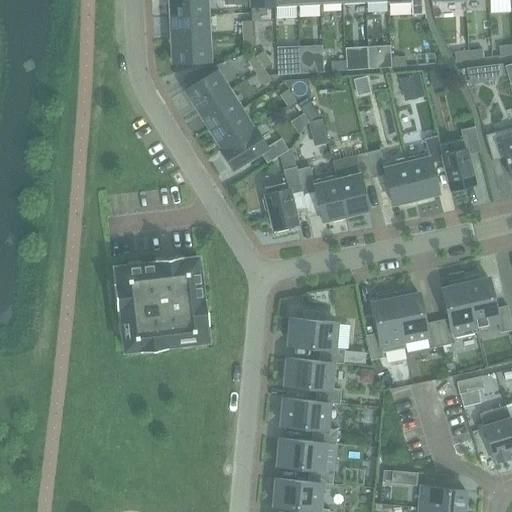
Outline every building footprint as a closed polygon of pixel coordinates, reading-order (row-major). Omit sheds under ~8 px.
[(169,0),(171,17),(207,15),(206,0),(169,0)] [(388,0),(388,4),(411,3),(411,15),(425,15),(423,0),(388,0)] [(208,38),(207,15),(171,17),(172,40),(208,38)] [(242,22),(243,37),(252,36),(251,22),(242,22)] [(501,28),(485,28),(484,41),(501,41),(501,28)] [(253,51),(252,36),(243,37),(244,51),(253,51)] [(209,62),(208,38),(172,40),(173,64),(209,62)] [(511,55),(511,46),(499,48),(500,57),(511,55)] [(484,49),(470,51),(471,60),(486,58),(484,49)] [(264,51),(256,56),(264,69),(272,64),(264,51)] [(471,60),(470,51),(454,53),(455,62),(471,60)] [(264,69),(256,56),(248,62),(256,74),(264,69)] [(392,68),(391,58),(377,59),(377,68),(392,68)] [(406,58),(391,58),(392,68),(406,67),(406,58)] [(360,60),(345,61),(346,71),(360,69),(360,60)] [(346,71),(345,61),(331,62),(332,72),(346,71)] [(313,64),(299,65),(299,74),(314,73),(313,64)] [(488,66),(492,80),(506,76),(502,64),(488,66)] [(299,74),(299,65),(285,66),(286,75),(299,74)] [(466,69),(471,86),(484,82),(480,67),(466,69)] [(272,81),(264,69),(256,74),(264,86),(272,81)] [(405,71),(410,96),(418,95),(413,69),(405,71)] [(216,71),(185,90),(198,110),(229,91),(216,71)] [(288,107),(296,102),(288,90),(280,95),(288,107)] [(241,110),(229,91),(198,110),(210,129),(241,110)] [(253,129),(241,110),(210,129),(222,148),(220,149),(220,150),(255,128),(255,127),(253,129)] [(416,124),(420,138),(439,133),(435,119),(416,124)] [(437,136),(443,161),(451,190),(453,190),(453,193),(466,190),(465,187),(474,184),(467,155),(481,152),(475,127),(460,131),(463,140),(440,145),(438,136),(437,136)] [(267,148),(255,128),(220,150),(233,170),(260,153),(267,164),(288,150),(281,139),(267,148)] [(511,128),(485,136),(492,161),(505,158),(511,178),(511,177),(511,128)] [(428,153),(405,158),(416,202),(430,199),(429,195),(438,193),(431,164),(443,161),(437,136),(424,139),(428,153)] [(380,150),(367,153),(373,178),(385,175),(392,204),(402,202),(403,205),(416,202),(405,158),(383,164),(380,150)] [(373,178),(367,153),(354,156),(357,170),(335,175),(346,219),(360,216),(359,212),(368,210),(361,181),(373,178)] [(297,224),(290,195),(302,192),(303,195),(296,167),(283,170),(286,184),(263,190),(266,198),(262,199),(265,212),(269,211),(273,230),(275,229),(276,232),(289,229),(288,226),(297,224)] [(296,167),(303,195),(315,192),(322,221),(332,219),(332,222),(346,219),(335,175),(313,181),(310,167),(297,170),(296,167)] [(207,340),(205,325),(208,325),(205,297),(202,298),(197,257),(182,259),(182,256),(154,259),(155,262),(114,267),(116,282),(113,282),(116,310),(119,309),(124,350),(139,348),(139,351),(167,348),(166,345),(207,340)] [(464,278),(475,326),(476,326),(498,321),(500,333),(511,330),(511,327),(507,306),(495,308),(489,279),(480,281),(479,276),(465,279),(464,278)] [(475,326),(464,278),(463,278),(463,279),(450,282),(451,287),(442,289),(449,319),(437,321),(442,346),(454,343),(453,338),(477,333),(476,326),(475,326)] [(395,292),(394,293),(404,341),(405,341),(427,337),(429,349),(442,346),(437,321),(425,324),(419,294),(410,296),(409,291),(395,294),(395,292)] [(404,341),(394,293),(393,293),(394,294),(380,297),(381,302),(372,304),(378,333),(366,336),(371,360),(383,358),(382,353),(406,348),(405,341),(404,341)] [(320,348),(319,361),(332,363),(343,364),(345,350),(334,349),(336,323),(324,322),(325,313),(304,311),(303,319),(291,318),(289,345),(320,348)] [(414,375),(426,371),(421,354),(408,358),(414,375)] [(316,388),(315,402),(329,403),(340,404),(341,390),(330,389),(332,363),(319,361),(287,359),(285,385),(316,388)] [(459,394),(484,389),(481,376),(456,382),(459,394)] [(313,428),(312,442),(325,443),(336,444),(337,430),(326,429),(329,403),(315,402),(284,399),(281,425),(313,428)] [(511,457),(511,427),(509,419),(505,406),(479,414),(494,463),(511,457)] [(309,468),(308,482),(321,483),(332,485),(333,470),(323,469),(325,443),(312,442),(280,439),(278,466),(309,468)] [(416,486),(417,473),(392,471),(391,483),(416,486)] [(305,509),(305,511),(329,511),(330,510),(319,509),(321,483),(308,482),(276,479),(274,506),(305,509)] [(422,486),(420,508),(458,511),(462,511),(465,490),(422,486)]
